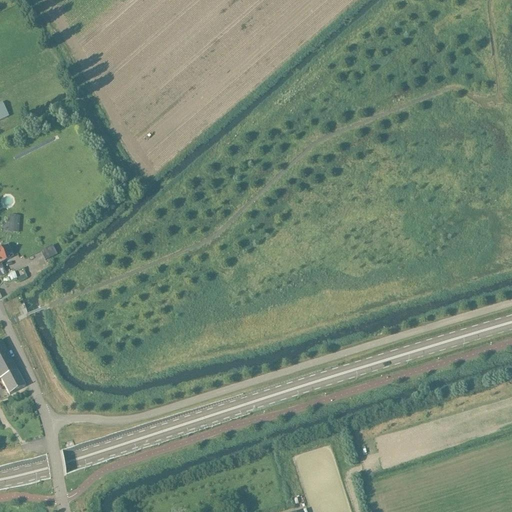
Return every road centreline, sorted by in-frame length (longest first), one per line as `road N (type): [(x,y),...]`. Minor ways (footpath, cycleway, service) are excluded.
road 1 (secondary): [(511,321),(0,478)]
road 2 (unclassified): [(511,303),(143,416),(46,423)]
road 3 (unclassified): [(46,423),(0,312)]
